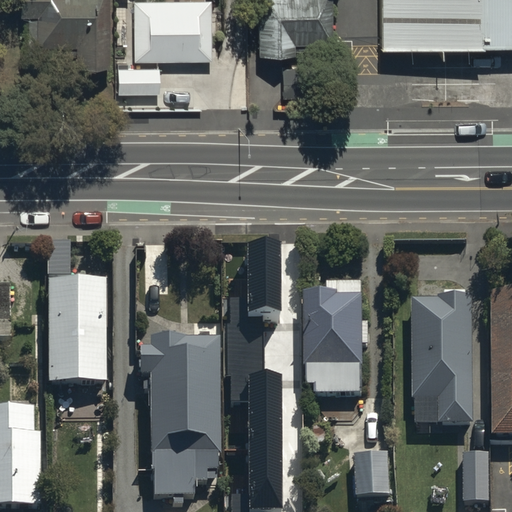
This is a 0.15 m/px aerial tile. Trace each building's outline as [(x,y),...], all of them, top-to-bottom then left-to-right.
[(108,72),(107,0),(16,0),(17,22),(26,22),(26,57),(73,56),(74,72),(108,72)] [(165,0),(165,3),(133,3),(122,3),(122,49),(132,49),(132,64),(184,64),(184,68),(192,68),(192,65),(210,65),(210,7),(214,7),(213,0),(165,0)] [(255,0),(256,61),(293,61),(293,53),(330,53),(330,0),(255,0)] [(511,0),(379,0),(379,43),(511,43),(511,0)] [(156,71),(156,66),(128,66),(128,71),(116,71),(116,97),(158,96),(158,71),(156,71)] [(314,70),(281,70),(281,101),(315,100),(314,70)] [(71,250),(47,250),(47,284),(71,284),(71,250)] [(298,414),(297,278),(268,278),(268,291),(243,291),(243,414),(298,414)] [(12,290),(0,290),(0,345),(12,345),(12,290)] [(105,290),(47,290),(48,395),(106,394),(105,290)] [(362,308),(363,294),(329,294),(329,299),(313,299),(313,304),(306,304),(305,379),(308,379),(308,395),(316,395),(316,402),(363,403),(364,356),(370,357),(370,333),(363,333),(364,308),(362,308)] [(437,308),(413,308),(414,409),(440,409),(440,434),(475,434),(474,307),(467,307),(467,302),(445,302),(445,307),(437,307),(437,308)] [(511,303),(492,303),(494,449),(511,448),(511,303)] [(141,387),(151,387),(151,483),(154,483),(154,507),(195,507),(195,492),(206,492),(206,489),(217,489),(217,468),(221,468),(220,350),(217,350),(217,346),(185,346),(185,350),(179,350),(179,344),(157,345),(157,351),(150,351),(150,360),(141,360),(141,387)] [(34,418),(0,417),(0,511),(40,511),(41,442),(34,443),(34,418)] [(74,424),(54,425),(54,451),(74,451),(74,424)] [(490,457),(463,458),(464,508),(490,507),(490,457)] [(389,463),(355,464),(357,505),(391,503),(389,463)] [(273,470),(231,470),(231,510),(273,510),(273,470)]
